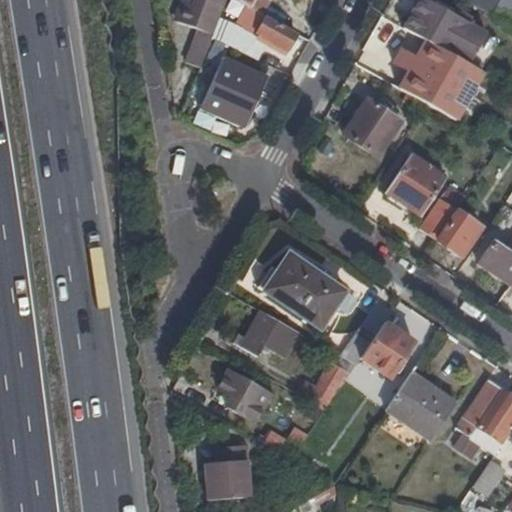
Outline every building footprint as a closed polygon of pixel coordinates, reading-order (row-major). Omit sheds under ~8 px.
[(220,0),(172,0),(171,6),(175,8),(170,24),(169,26),(191,32),(181,62),(193,68),(205,38),(210,26),(213,16),(220,0)] [(230,0),(256,14),(263,0),(230,0)] [(395,0),(391,9),(403,15),(410,0),(395,0)] [(459,24),(415,0),(412,0),(398,30),(419,41),(444,55),(459,24)] [(175,8),(171,6),(164,21),(170,24),(175,8)] [(213,16),(210,26),(228,33),(231,25),(213,16)] [(260,16),(252,35),(282,50),(291,33),(260,16)] [(210,26),(205,38),(222,47),(228,33),(210,26)] [(444,55),(419,41),(393,88),(422,104),(449,119),(455,108),(450,105),(448,99),(457,82),(463,80),(469,84),(476,72),(444,55)] [(259,77),(213,57),(194,111),(228,125),(239,121),(259,77)] [(455,108),(469,84),(463,80),(457,82),(448,99),(450,105),(455,108)] [(362,100),(338,136),(371,159),(396,123),(362,100)] [(440,181),(406,158),(382,196),(416,218),(440,181)] [(433,204),(412,232),(431,244),(450,216),(433,204)] [(496,236),(511,214),(499,206),(485,226),(496,236)] [(450,216),(431,244),(453,260),(474,231),(450,216)] [(511,273),(511,250),(507,258),(486,243),(472,265),(503,286),(511,273)] [(281,250),(253,294),(310,332),(337,291),(338,288),(281,250)] [(511,273),(503,286),(511,292),(511,273)] [(286,332),(252,313),(229,355),(246,365),(255,349),(272,358),(286,332)] [(379,321),(353,358),(382,378),(407,342),(379,321)] [(348,365),(321,350),(316,360),(324,364),(306,389),(295,384),(288,395),(317,411),(348,365)] [(218,373),(207,391),(227,402),(222,411),(246,424),(261,395),(218,373)] [(403,374),(378,410),(422,439),(447,404),(403,374)] [(511,414),(511,403),(481,381),(448,429),(474,447),(480,439),(490,446),(511,414)] [(251,445),(255,437),(235,424),(230,433),(251,445)] [(255,437),(251,445),(280,462),(289,449),(258,432),(255,437)] [(190,465),(194,501),(238,497),(234,446),(202,449),(203,464),(190,465)] [(483,499),(503,471),(488,460),(467,488),(483,499)]
